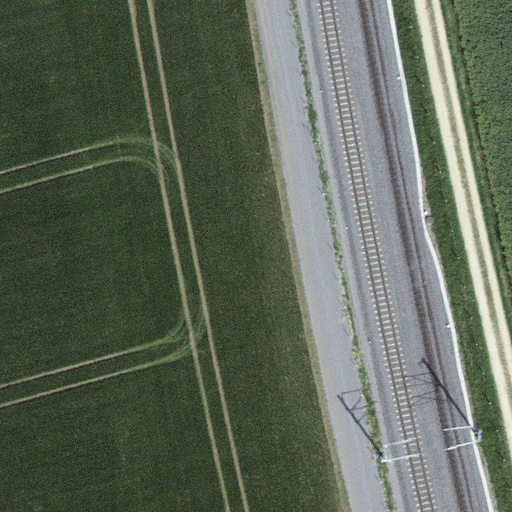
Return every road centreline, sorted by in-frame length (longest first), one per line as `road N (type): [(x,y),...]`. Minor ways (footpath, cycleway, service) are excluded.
road 1 (track): [(270,0),(367,511)]
road 2 (track): [(434,0),(511,415)]
